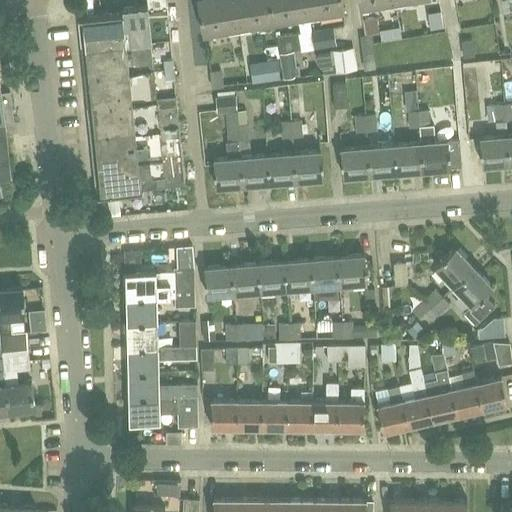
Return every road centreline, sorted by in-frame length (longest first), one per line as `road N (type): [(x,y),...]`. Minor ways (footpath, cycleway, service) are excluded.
road 1 (residential): [(62,239),(511,200)]
road 2 (residential): [(81,458),(511,460)]
road 3 (residential): [(81,458),(62,239)]
road 4 (residential): [(58,214),(32,0)]
